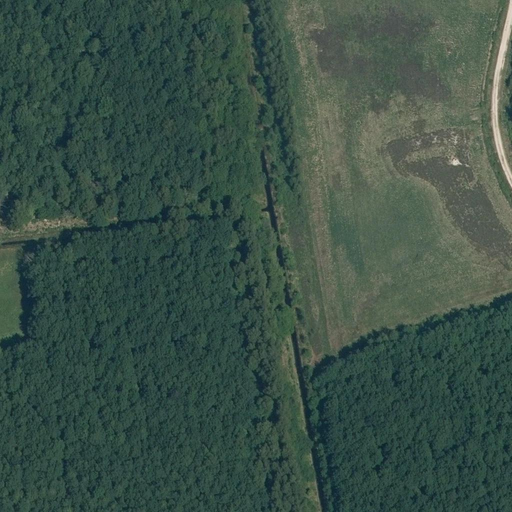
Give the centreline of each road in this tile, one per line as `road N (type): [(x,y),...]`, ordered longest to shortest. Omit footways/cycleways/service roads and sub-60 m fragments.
road 1 (track): [(302,511),(212,0)]
road 2 (track): [(511,176),(496,110),(511,16)]
